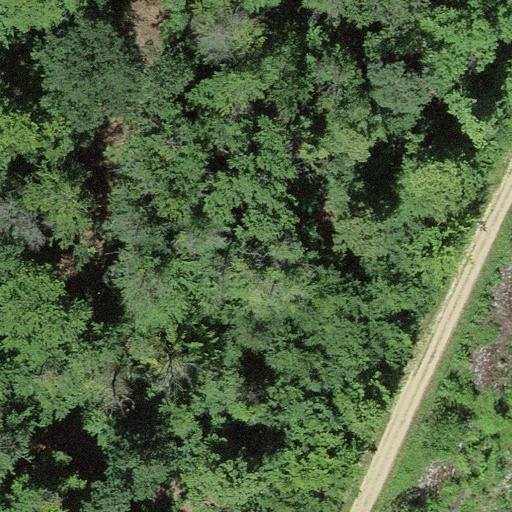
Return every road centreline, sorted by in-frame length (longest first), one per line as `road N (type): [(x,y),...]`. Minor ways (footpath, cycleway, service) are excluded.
road 1 (track): [(186,511),(151,168),(151,0)]
road 2 (track): [(356,511),(511,149)]
